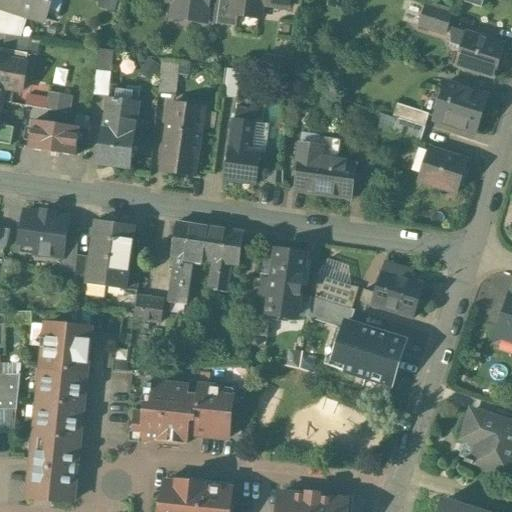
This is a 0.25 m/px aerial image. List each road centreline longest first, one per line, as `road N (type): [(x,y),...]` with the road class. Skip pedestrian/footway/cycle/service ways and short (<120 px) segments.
road 1 (residential): [(0,182),(474,251)]
road 2 (residential): [(90,511),(148,460),(392,492)]
road 3 (residential): [(392,492),(474,251)]
road 4 (residential): [(474,251),(511,135)]
